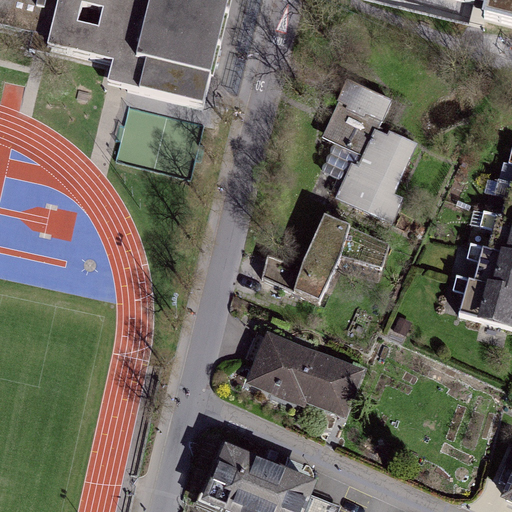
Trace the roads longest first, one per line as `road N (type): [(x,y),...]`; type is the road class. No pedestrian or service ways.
road 1 (residential): [(191,406),(289,0)]
road 2 (residential): [(191,406),(431,511)]
